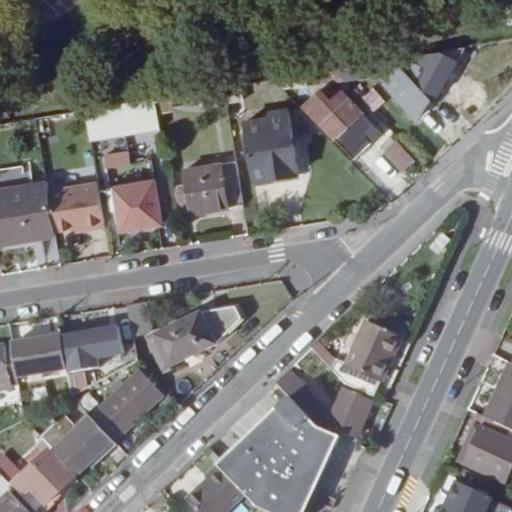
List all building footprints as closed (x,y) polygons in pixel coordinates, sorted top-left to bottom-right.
[(372,65),(387,82),(418,119),(430,99),(437,103),(458,64),(420,57),(418,57),(394,61),(372,65)] [(334,71),(310,74),(312,87),(344,81),(334,71)] [(225,88),(205,92),(207,108),(228,105),(225,88)] [(324,93),(308,108),(337,138),(363,112),(345,93),(333,103),(324,93)] [(156,100),(88,111),(92,140),(99,139),(101,154),(163,145),(156,100)] [(323,133),(301,109),(270,114),(271,120),(248,123),(258,181),(298,175),(293,137),(323,133)] [(390,192),(401,181),(381,159),(370,169),(390,192)] [(243,205),(237,163),(188,171),(195,214),(243,205)] [(155,182),(118,189),(125,230),(163,224),(155,182)] [(50,184),(0,191),(0,245),(57,236),(56,231),(50,192),(50,184)] [(56,231),(106,222),(100,184),(50,192),(56,231)] [(53,239),(33,242),(37,264),(57,260),(53,239)] [(148,303),(128,306),(133,327),(134,337),(154,332),(148,303)] [(204,314),(158,336),(173,367),(219,343),(244,320),(238,307),(204,314)] [(382,381),(383,383),(403,339),(367,323),(348,366),(338,362),(334,372),(347,386),(375,398),(382,381)] [(120,327),(63,336),(69,369),(69,372),(99,367),(97,358),(124,354),(120,327)] [(63,336),(14,344),(15,350),(20,377),(69,369),(63,336)] [(8,345),(0,346),(0,391),(14,389),(13,383),(8,352),(8,345)] [(334,372),(338,362),(320,345),(314,351),(322,360),(334,372)] [(20,377),(15,350),(8,352),(13,383),(21,382),(20,377)] [(511,365),(487,419),(511,430),(511,365)] [(278,386),(290,398),(298,406),(311,394),(291,372),(278,386)] [(67,375),(69,391),(85,389),(84,373),(67,375)] [(104,408),(125,432),(163,396),(141,373),(104,408)] [(330,424),(359,437),(373,404),(345,390),(330,424)] [(333,417),(311,394),(298,406),(320,428),(327,432),(330,424),(333,417)] [(320,428),(298,406),(290,398),(260,427),(321,486),(342,439),(327,432),(320,428)] [(67,414),(42,437),(79,476),(115,442),(92,418),(80,429),(67,414)] [(264,511),(308,511),(321,486),(260,427),(223,462),(211,449),(205,455),(218,468),(245,495),(259,509),(264,511)] [(468,450),(474,452),(483,430),(477,427),(468,450)] [(468,466),(505,483),(511,467),(511,442),(483,430),(474,452),(468,466)] [(76,478),(53,454),(25,479),(22,476),(12,484),(38,511),(39,511),(47,504),(76,478)] [(0,465),(0,471),(12,484),(22,476),(23,475),(7,459),(0,465)] [(198,511),(227,511),(245,495),(218,468),(206,480),(209,482),(189,502),(198,511)] [(487,511),(493,500),(458,484),(444,511),(487,511)] [(0,511),(30,511),(7,487),(0,493),(0,511)]
